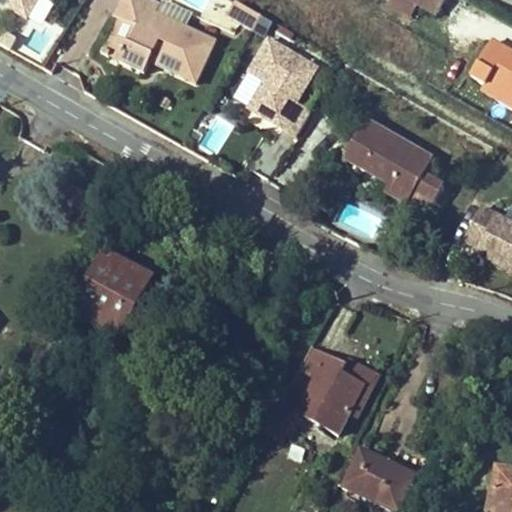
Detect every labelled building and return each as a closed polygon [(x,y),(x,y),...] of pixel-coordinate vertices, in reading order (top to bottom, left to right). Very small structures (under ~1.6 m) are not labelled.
[(0,0),(0,5),(30,22),(34,13),(10,0),(0,0)] [(10,0),(34,13),(42,0),(10,0)] [(149,78),(154,65),(157,59),(172,65),(169,72),(201,86),(221,45),(162,17),(166,8),(147,0),(126,0),(118,20),(122,22),(106,57),(149,78)] [(414,18),(421,4),(413,0),(393,0),(391,5),(414,18)] [(440,15),(448,0),(413,0),(421,4),(440,15)] [(241,4),(233,19),(258,32),(266,18),(241,4)] [(484,92),(499,101),(506,89),(511,92),(511,61),(506,58),(509,53),(494,44),(474,80),(487,87),(484,92)] [(60,48),(44,74),(46,74),(53,78),(67,54),(60,48)] [(157,59),(154,65),(169,72),(172,65),(157,59)] [(227,133),(260,152),(268,137),(295,92),(262,73),(247,64),(228,97),(243,106),(227,133)] [(511,92),(506,89),(499,101),(511,109),(511,92)] [(350,156),(348,160),(393,187),(389,194),(409,206),(411,203),(430,214),(445,189),(426,178),(435,163),(368,124),(358,141),(350,156)] [(260,152),(284,167),(292,152),(268,137),(260,152)] [(511,277),(511,225),(482,210),(461,251),(511,277)] [(107,256),(103,264),(129,278),(133,272),(107,256)] [(103,264),(74,316),(91,326),(95,319),(122,334),(151,282),(133,272),(129,278),(103,264)] [(122,334),(95,319),(91,326),(119,341),(122,334)] [(312,351),(292,387),(268,432),(266,436),(282,444),(297,416),(339,438),(351,415),(365,389),(343,377),(347,370),(312,351)] [(378,380),(349,366),(347,370),(343,377),(365,389),(351,415),(357,419),(378,380)] [(292,387),(277,378),(253,424),(268,432),(292,387)] [(401,511),(417,478),(360,451),(342,489),(391,511),(401,511)] [(511,511),(511,475),(500,473),(491,511),(511,511)]
